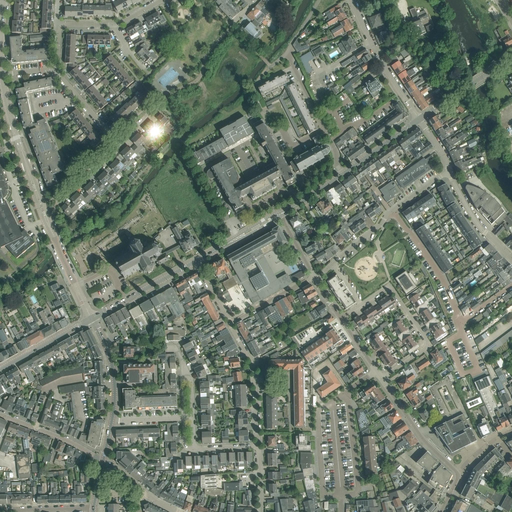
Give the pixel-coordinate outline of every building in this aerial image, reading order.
[(118,1),(118,0),(114,0),(114,3),(113,4),(117,10),(115,11),(117,14),(121,12),(120,11),(123,9),(118,1)] [(127,8),(129,7),(124,0),(119,0),(118,1),(123,9),(126,7),(127,8)] [(266,17),(272,9),(269,6),(266,4),(262,0),(261,0),(250,12),(250,13),(249,14),(249,13),(254,19),(260,25),(262,23),(265,25),(267,23),(263,19),(265,16),(266,17)] [(220,7),(219,8),(223,12),(230,5),(226,2),(226,1),(220,7)] [(230,5),(223,12),(227,16),(234,10),(236,8),(237,7),(234,5),(233,3),(230,5)] [(336,18),(344,13),(341,8),(341,9),(338,5),(329,11),(333,17),(328,20),(329,22),(327,23),(336,18)] [(234,10),(227,16),(231,20),(240,12),(236,8),(234,10)] [(425,11),(422,12),(417,14),(414,8),(410,10),(414,21),(411,22),(410,23),(412,26),(413,27),(415,32),(416,35),(419,34),(419,36),(426,33),(420,21),(428,18),(425,11)] [(394,30),(393,26),(387,11),(373,16),(368,18),(372,29),(384,24),(389,36),(394,30)] [(158,12),(152,15),(156,23),(159,22),(161,24),(167,21),(163,15),(160,17),(158,12)] [(340,22),(343,20),(347,18),(344,13),(336,18),(327,23),(329,26),(339,20),(340,22)] [(147,21),(144,23),(145,25),(148,30),(153,28),(151,26),(156,23),(152,15),(146,19),(147,21)] [(339,31),(351,24),(348,19),(340,24),(341,26),(332,32),(332,33),(339,31)] [(140,22),(134,26),(138,33),(141,30),(143,33),(148,30),(148,31),(148,30),(145,25),(143,26),(140,22)] [(51,29),(51,23),(42,23),(42,29),(40,29),(40,32),(41,32),(46,32),(46,29),(51,29)] [(255,41),(260,36),(257,33),(257,32),(258,30),(250,23),(245,28),(244,27),(245,27),(244,26),(241,29),(255,41)] [(346,33),(349,31),(353,28),(351,24),(339,31),(332,33),(335,38),(345,32),(346,33)] [(503,42),(506,47),(503,48),(504,50),(506,54),(511,49),(511,32),(511,30),(510,29),(507,24),(497,30),(503,42)] [(126,30),(130,37),(131,40),(135,38),(134,35),(138,33),(134,26),(126,30)] [(15,61),(22,51),(21,50),(20,50),(20,48),(22,47),(21,37),(22,37),(22,35),(16,35),(11,36),(11,38),(10,38),(12,60),(13,59),(15,61)] [(344,46),(342,47),(345,51),(346,50),(349,53),(356,49),(350,38),(342,42),(344,46)] [(141,58),(149,52),(146,49),(149,47),(145,43),(143,45),(139,48),(141,50),(137,54),(141,58)] [(316,58),(324,53),(319,46),(311,51),(316,58)] [(16,62),(16,63),(51,60),(50,49),(26,51),(26,53),(24,53),(24,52),(22,51),(15,61),(16,62)] [(345,62),(341,64),(343,67),(351,62),(350,61),(353,60),(354,62),(364,56),(368,54),(368,53),(368,52),(367,51),(366,51),(365,49),(361,52),(352,57),(345,62)] [(409,54),(405,50),(400,53),(403,58),(409,54)] [(157,57),(154,53),(151,55),(149,52),(141,58),(145,63),(149,60),(151,62),(157,57)] [(310,52),(300,58),(304,65),(314,59),(310,52)] [(364,57),(351,66),(352,68),(356,65),(358,64),(359,67),(368,62),(372,59),(371,58),(371,57),(370,56),(369,54),(364,57)] [(108,66),(115,60),(111,55),(104,61),(108,66)] [(396,63),(391,66),(394,71),(404,64),(413,58),(410,55),(404,59),(405,60),(400,64),(398,61),(396,63)] [(74,64),(75,58),(66,58),(65,64),(69,64),(69,68),(77,65),(77,64),(74,64)] [(404,64),(394,71),(397,75),(401,72),(404,70),(403,68),(406,66),(414,61),(413,58),(404,64)] [(112,70),(118,64),(115,60),(108,66),(112,70)] [(363,65),(355,70),(357,72),(362,69),(364,71),(366,70),(371,67),(368,62),(363,65)] [(115,74),(122,68),(118,64),(112,70),(115,74)] [(73,78),(80,72),(77,67),(78,66),(77,65),(69,68),(72,71),(70,73),(73,78)] [(119,79),(126,73),(122,68),(115,74),(119,79)] [(401,80),(414,71),(413,69),(406,73),(405,71),(398,76),(401,80)] [(409,78),(412,76),(416,73),(414,71),(401,80),(404,84),(411,80),(409,78)] [(77,82),(84,76),(80,72),(73,78),(77,82)] [(123,83),(130,77),(126,73),(119,79),(123,83)] [(286,83),(288,82),(289,82),(285,73),(258,87),(262,96),(286,83)] [(350,82),(343,87),(346,90),(350,86),(352,85),(361,78),(360,78),(358,75),(350,82)] [(81,86),(88,80),(84,76),(77,82),(81,86)] [(127,87),(134,81),(130,77),(123,83),(127,87)] [(407,90),(423,79),(421,77),(419,79),(417,77),(411,80),(404,85),(407,90)] [(26,92),(53,87),(51,78),(24,84),(25,88),(17,90),(25,128),(26,128),(28,136),(30,135),(43,169),(42,169),(48,186),(56,183),(53,175),(55,174),(65,171),(45,119),(37,123),(38,124),(35,125),(33,125),(26,92)] [(410,94),(417,89),(416,87),(425,82),(423,79),(407,90),(410,94)] [(85,91),(89,88),(92,85),(88,80),(81,86),(85,91)] [(373,97),(375,98),(378,96),(378,94),(376,91),(381,88),(376,80),(370,83),(369,82),(366,84),(366,85),(363,87),(365,91),(367,90),(371,95),(373,97)] [(310,134),(318,129),(295,83),(290,86),(288,82),(286,83),(288,87),(287,87),(310,134)] [(413,98),(430,87),(428,85),(423,89),(422,86),(417,89),(410,94),(413,98)] [(90,96),(97,91),(93,86),(86,92),(90,96)] [(350,86),(346,90),(350,95),(354,91),(350,86)] [(416,102),(423,98),(422,96),(431,89),(430,87),(413,98),(416,102)] [(93,101),(100,95),(97,91),(90,96),(93,101)] [(136,96),(142,103),(147,99),(140,92),(136,96)] [(419,107),(435,96),(434,94),(425,100),(423,98),(416,102),(419,107)] [(428,104),(437,98),(439,97),(437,94),(435,96),(419,107),(422,111),(429,106),(428,104)] [(97,105),(104,99),(100,95),(93,101),(97,105)] [(299,139),(302,137),(281,95),(266,103),(267,106),(280,99),(299,139)] [(138,107),(142,103),(136,96),(132,100),(138,107)] [(101,110),(105,106),(108,104),(104,99),(97,105),(101,110)] [(134,111),(138,107),(132,100),(128,104),(127,103),(134,111)] [(134,111),(127,103),(123,107),(129,114),(133,110),(134,111)] [(398,112),(400,114),(404,111),(399,104),(394,107),(395,109),(398,112)] [(125,118),(129,114),(123,107),(119,111),(125,118)] [(73,120),(80,114),(77,110),(73,113),(71,110),(66,114),(68,117),(70,115),(73,120)] [(121,122),(125,118),(119,111),(115,115),(121,122)] [(403,119),(400,114),(398,112),(393,115),(399,122),(403,119)] [(77,124),(84,118),(80,114),(73,120),(77,124)] [(158,124),(163,129),(167,125),(166,123),(168,121),(161,114),(157,118),(161,122),(158,124)] [(117,126),(121,122),(115,115),(110,119),(117,126)] [(389,118),(394,125),(399,122),(393,115),(389,118)] [(434,129),(443,123),(437,115),(429,121),(434,129)] [(254,134),(245,117),(220,131),(223,137),(229,147),(254,134)] [(81,129),(88,123),(84,118),(77,124),(81,129)] [(390,128),(394,125),(389,118),(384,121),(385,122),(390,128)] [(49,123),(51,128),(62,124),(60,119),(50,123),(49,123)] [(288,167),(262,120),(253,124),(261,138),(259,139),(261,142),(263,141),(264,144),(262,145),(263,147),(265,146),(268,152),(268,153),(269,153),(274,162),(284,179),(288,187),(296,182),(291,171),(288,167)] [(151,121),(150,122),(150,121),(146,124),(154,132),(156,130),(159,133),(163,129),(158,124),(156,126),(151,121)] [(450,129),(458,123),(457,121),(448,127),(444,130),(442,128),(436,132),(439,136),(450,129)] [(390,129),(390,128),(385,122),(381,125),(386,132),(390,129)] [(85,133),(92,127),(88,123),(81,129),(85,133)] [(434,129),(435,131),(444,125),(443,123),(434,129)] [(150,135),(154,132),(146,124),(143,127),(144,128),(143,129),(147,133),(145,135),(152,142),(154,143),(155,142),(155,140),(152,137),(150,135)] [(376,128),(381,135),(386,132),(381,125),(376,128)] [(88,137),(95,131),(92,127),(85,133),(88,137)] [(418,127),(410,133),(415,140),(416,140),(421,136),(424,140),(426,138),(418,127)] [(352,128),(347,132),(352,139),(357,135),(352,128)] [(372,131),(377,139),(381,135),(376,128),(372,131)] [(453,134),(451,131),(450,129),(439,136),(442,141),(453,134)] [(92,142),(99,136),(95,131),(88,137),(92,142)] [(367,134),(373,142),(377,139),(372,131),(367,134)] [(152,142),(145,135),(143,137),(139,133),(135,137),(142,144),(144,142),(148,146),(152,142)] [(410,133),(405,137),(412,146),(415,145),(418,143),(416,140),(415,140),(410,133)] [(367,143),(368,145),(373,142),(367,134),(363,138),(364,139),(362,140),(365,144),(367,143)] [(449,151),(453,149),(455,147),(454,145),(460,141),(460,140),(465,137),(464,134),(457,139),(446,147),(449,151)] [(457,139),(455,137),(453,135),(443,142),(446,147),(457,139)] [(99,136),(92,142),(96,146),(103,140),(99,136)] [(324,145),(320,138),(318,136),(313,139),(317,147),(314,149),(313,149),(309,151),(309,152),(298,158),(297,156),(295,158),(296,159),(293,161),(294,161),(290,163),(291,166),(288,167),(291,171),(294,170),(296,173),(299,171),(300,172),(315,163),(316,164),(317,164),(316,164),(320,161),(324,158),(323,157),(328,154),(330,152),(330,149),(329,147),(326,146),(324,146),(323,145),(324,145)] [(140,146),(142,144),(135,137),(131,140),(136,146),(134,148),(138,152),(142,148),(140,146)] [(225,149),(229,147),(223,137),(219,139),(225,149)] [(405,137),(398,142),(401,146),(403,149),(407,145),(411,150),(410,151),(413,156),(417,153),(412,146),(405,137)] [(225,149),(219,139),(216,142),(221,151),(225,149)] [(474,139),(467,142),(467,143),(470,148),(477,145),(474,139)] [(367,150),(362,143),(361,144),(359,141),(358,142),(356,144),(363,153),(367,150)] [(212,144),(217,154),(221,151),(216,142),(212,144)] [(415,145),(412,146),(417,153),(419,156),(420,157),(429,150),(432,148),(433,147),(429,142),(423,147),(419,142),(418,143),(415,145)] [(363,153),(356,144),(354,145),(352,143),(350,145),(359,156),(363,153)] [(401,150),(399,147),(396,143),(391,147),(400,158),(403,156),(401,154),(399,151),(401,150)] [(212,144),(208,146),(213,156),(217,154),(212,144)] [(355,159),(359,156),(350,145),(349,146),(350,148),(348,149),(355,159)] [(138,152),(134,148),(132,150),(128,146),(124,150),(131,157),(135,153),(136,155),(138,152)] [(204,148),(209,158),(213,156),(208,146),(204,148)] [(397,161),(400,158),(391,147),(387,150),(395,162),(397,161)] [(200,150),(205,160),(209,158),(204,148),(200,150)] [(462,156),(471,152),(474,151),(473,148),(464,152),(452,157),(454,163),(463,158),(462,156),(462,155),(462,156)] [(351,162),(355,159),(348,149),(344,152),(346,154),(346,155),(351,162)] [(452,157),(464,152),(462,149),(457,151),(456,149),(449,152),(452,157)] [(129,159),(131,157),(124,150),(120,154),(125,159),(123,161),(127,165),(130,168),(131,168),(128,165),(132,162),(129,159)] [(196,152),(195,150),(190,152),(192,155),(197,165),(202,162),(196,152)] [(200,150),(196,152),(202,162),(205,160),(200,150)] [(394,162),(395,162),(387,150),(382,154),(386,160),(389,164),(394,161),(394,162)] [(384,162),(386,160),(382,154),(377,157),(380,161),(384,167),(385,169),(387,172),(389,170),(387,168),(388,167),(384,162)] [(383,167),(379,162),(376,158),(371,161),(378,171),(381,169),(383,167)] [(127,165),(123,161),(121,163),(117,159),(113,163),(120,170),(124,166),(125,168),(128,171),(130,168),(127,165)] [(236,170),(235,171),(229,159),(226,161),(214,168),(209,170),(207,172),(207,175),(208,178),(211,179),(214,179),(216,177),(229,200),(231,204),(237,214),(245,210),(241,202),(235,191),(235,190),(244,185),(236,170)] [(396,178),(400,184),(403,188),(409,184),(411,182),(412,184),(414,183),(413,181),(417,178),(431,169),(424,159),(396,178)] [(459,161),(454,163),(456,169),(471,162),(470,160),(465,162),(464,159),(459,161)] [(375,172),(378,171),(371,161),(367,164),(372,170),(371,171),(373,172),(371,173),(375,178),(376,178),(375,177),(377,175),(375,172)] [(282,180),(284,179),(274,162),(265,167),(268,172),(244,185),(235,190),(235,191),(241,202),(243,202),(243,200),(242,198),(249,194),(253,201),(263,195),(267,193),(266,193),(276,188),(273,181),(279,178),(280,179),(282,180)] [(471,162),(456,169),(459,174),(463,172),(465,171),(466,172),(469,171),(470,170),(469,169),(474,166),(473,164),(472,165),(471,162)] [(118,172),(120,170),(113,163),(109,167),(113,171),(111,173),(115,177),(119,181),(115,177),(119,173),(118,172)] [(374,179),(375,178),(371,173),(373,172),(371,171),(372,170),(367,164),(363,167),(371,179),(374,178),(374,179)] [(375,184),(371,179),(363,167),(358,171),(363,177),(365,175),(372,186),(375,184)] [(115,177),(111,173),(109,175),(105,171),(101,175),(108,182),(111,185),(112,184),(113,184),(116,182),(118,182),(119,181),(115,177)] [(368,184),(363,177),(358,171),(353,174),(358,180),(360,179),(362,182),(364,185),(365,184),(366,185),(368,184)] [(111,185),(108,182),(101,175),(97,179),(101,182),(99,185),(103,189),(105,192),(108,189),(106,188),(110,184),(111,185)] [(349,177),(347,179),(353,187),(356,190),(358,189),(354,184),(357,182),(357,181),(355,179),(352,175),(349,177)] [(347,179),(341,182),(344,186),(346,189),(349,187),(354,194),(356,192),(357,192),(356,190),(353,187),(347,179)] [(103,189),(99,185),(97,187),(92,181),(88,185),(94,192),(96,190),(99,193),(102,195),(105,192),(103,189)] [(383,197),(387,203),(395,197),(394,196),(399,193),(394,186),(395,185),(392,181),(380,190),(384,196),(383,197)] [(340,184),(333,188),(338,195),(339,195),(342,199),(343,198),(342,197),(346,195),(343,191),(345,190),(343,188),(340,184)] [(438,189),(440,193),(449,188),(448,188),(446,184),(437,188),(438,189)] [(92,194),(94,192),(88,185),(84,189),(87,193),(85,195),(89,200),(91,201),(94,198),(92,197),(94,196),(92,194)] [(471,186),(469,185),(468,185),(467,185),(467,186),(466,186),(466,187),(465,187),(465,188),(465,189),(466,189),(466,190),(467,190),(468,190),(471,194),(469,196),(469,195),(472,201),(475,207),(493,198),(492,197),(491,198),(490,197),(490,196),(489,195),(484,192),(481,191),(477,188),(471,186)] [(333,188),(329,192),(339,205),(340,204),(341,203),(340,202),(337,197),(339,195),(338,195),(333,188)] [(442,197),(451,193),(449,188),(440,193),(442,197)] [(372,191),(371,192),(374,197),(374,198),(377,202),(379,201),(372,191)] [(89,200),(85,195),(83,197),(78,192),(77,193),(76,192),(73,195),(81,203),(83,205),(88,201),(89,203),(91,201),(89,200)] [(329,192),(324,195),(327,199),(329,202),(330,201),(336,209),(339,206),(339,205),(329,192)] [(444,201),(453,197),(451,193),(442,197),(444,201)] [(430,194),(426,197),(432,205),(435,202),(436,202),(430,194)] [(79,205),(81,203),(73,195),(70,198),(71,199),(70,200),(74,203),(72,205),(76,210),(80,206),(79,205)] [(432,205),(426,197),(422,199),(428,207),(432,205)] [(446,206),(455,201),(453,197),(444,201),(446,205),(446,206)] [(500,206),(500,205),(495,200),(493,198),(475,207),(477,210),(477,209),(480,206),(482,208),(479,210),(487,218),(490,216),(491,217),(489,220),(492,223),(491,225),(495,222),(498,225),(504,220),(509,224),(507,226),(508,227),(511,226),(511,220),(504,212),(505,212),(503,209),(501,207),(501,208),(499,206),(500,206)] [(428,207),(422,199),(418,202),(425,211),(424,210),(428,207)] [(329,203),(327,200),(323,203),(323,202),(322,203),(321,202),(317,205),(318,206),(315,208),(318,213),(321,211),(323,214),(327,211),(328,213),(331,211),(330,210),(331,209),(333,211),(331,212),(334,216),(332,218),(334,221),(339,217),(338,216),(339,216),(329,203)] [(35,243),(32,239),(25,231),(21,234),(6,202),(5,202),(0,204),(0,244),(2,248),(6,246),(17,259),(35,243)] [(382,210),(379,206),(376,202),(373,204),(373,203),(369,205),(376,214),(382,210)] [(425,211),(418,202),(414,205),(421,214),(425,211)] [(447,209),(450,213),(458,207),(455,203),(447,209)] [(76,210),(72,205),(70,208),(66,204),(62,208),(65,211),(64,212),(70,218),(73,215),(72,214),(76,210)] [(370,218),(376,214),(369,205),(366,208),(367,209),(364,210),(363,208),(360,210),(362,214),(366,212),(370,218)] [(421,214),(414,205),(411,207),(410,207),(417,217),(421,214)] [(417,217),(410,207),(406,210),(413,219),(416,217),(417,217)] [(450,213),(453,217),(452,218),(461,212),(458,207),(450,213)] [(402,213),(408,221),(412,218),(412,219),(413,219),(406,210),(403,213),(402,213)] [(454,223),(463,217),(460,213),(461,212),(452,218),(455,222),(454,223)] [(347,223),(341,214),(339,216),(338,216),(339,217),(345,225),(347,223)] [(305,227),(304,225),(307,224),(306,221),(303,223),(301,220),(300,221),(297,216),(289,220),(294,229),(295,228),(296,231),(300,229),(301,229),(305,227)] [(358,219),(355,221),(361,230),(367,226),(364,222),(361,217),(358,219)] [(457,228),(466,222),(463,217),(454,223),(457,228)] [(351,223),(348,225),(352,230),(355,234),(361,230),(355,221),(351,224),(351,223)] [(460,232),(469,226),(466,222),(457,228),(458,227),(461,231),(460,232)] [(493,233),(497,237),(505,229),(507,232),(509,230),(507,227),(508,227),(504,222),(502,224),(493,233)] [(416,231),(419,235),(428,229),(426,230),(424,226),(424,225),(416,231)] [(460,232),(463,237),(473,230),(472,230),(469,226),(460,232)] [(197,245),(199,244),(197,239),(194,240),(190,234),(183,238),(177,227),(172,229),(179,242),(180,245),(162,254),(161,253),(162,249),(159,244),(155,242),(150,243),(148,244),(146,243),(144,243),(142,241),(140,241),(136,240),(132,243),(130,246),(128,249),(129,251),(127,253),(115,260),(117,264),(116,264),(116,265),(117,266),(118,266),(121,273),(121,274),(121,275),(122,275),(123,275),(125,278),(138,271),(140,271),(141,273),(145,273),(149,273),(152,271),(153,268),(156,265),(157,264),(158,266),(169,260),(167,255),(181,247),(182,247),(185,253),(191,250),(190,249),(197,245)] [(273,231),(256,241),(261,250),(263,255),(270,251),(276,248),(281,245),(281,246),(287,242),(278,227),(273,230),(272,230),(273,231)] [(350,239),(347,235),(342,229),(332,237),(339,245),(344,240),(346,243),(350,239)] [(422,239),(431,233),(428,229),(419,235),(422,239)] [(466,241),(476,235),(473,230),(463,237),(466,241)] [(431,233),(422,239),(424,244),(434,237),(433,237),(431,233)] [(470,245),(479,239),(476,235),(466,241),(468,240),(471,244),(470,245)] [(427,248),(437,241),(434,237),(424,244),(427,248)] [(470,245),(473,250),(482,244),(482,243),(482,244),(479,239),(470,245)] [(313,252),(318,250),(319,253),(323,250),(318,240),(304,248),(306,251),(308,255),(309,255),(310,256),(314,254),(313,252)] [(247,246),(246,243),(243,245),(244,247),(227,257),(232,266),(237,274),(234,276),(238,284),(239,286),(242,284),(246,292),(250,298),(253,304),(292,283),(287,274),(277,280),(263,255),(261,250),(256,241),(247,246)] [(427,248),(430,252),(439,246),(437,242),(437,241),(427,248)] [(486,256),(494,250),(490,245),(482,251),(485,255),(486,256)] [(332,246),(315,257),(318,262),(324,258),(326,262),(329,260),(333,256),(331,252),(332,251),(334,255),(336,253),(332,246)] [(430,252),(433,256),(441,251),(438,247),(439,246),(430,252)] [(482,251),(483,249),(481,247),(477,250),(470,256),(472,259),(482,251)] [(496,251),(495,251),(494,250),(486,256),(485,255),(483,257),(485,261),(490,257),(491,258),(497,253),(497,252),(496,251)] [(433,256),(436,261),(446,254),(445,254),(444,255),(441,251),(433,256)] [(491,267),(502,259),(497,253),(491,258),(491,259),(485,263),(489,269),(491,267)] [(436,261),(439,265),(448,258),(446,254),(436,261)] [(439,265),(442,269),(451,262),(448,258),(439,265)] [(504,264),(507,262),(503,258),(502,259),(491,267),(489,269),(487,271),(489,274),(499,267),(500,267),(501,265),(503,263),(504,264)] [(227,290),(237,285),(223,260),(217,264),(216,263),(211,265),(218,278),(225,275),(227,274),(229,279),(222,283),(226,291),(227,290)] [(452,268),(450,264),(451,263),(451,262),(442,269),(445,273),(444,273),(445,273),(453,268),(452,268)] [(505,270),(510,265),(507,262),(504,264),(503,263),(501,265),(500,267),(499,267),(489,274),(490,274),(493,272),(495,276),(498,275),(499,274),(505,270)] [(426,278),(428,276),(422,264),(419,266),(426,278)] [(511,269),(511,267),(510,265),(505,270),(499,274),(498,275),(500,278),(501,279),(509,274),(511,272),(510,272),(511,269)] [(510,278),(511,276),(511,269),(510,272),(511,272),(509,274),(501,279),(500,278),(498,279),(499,280),(498,281),(501,284),(505,281),(506,281),(510,278)] [(407,295),(411,292),(417,288),(415,285),(417,284),(416,281),(415,277),(412,275),(410,273),(408,274),(406,271),(395,278),(398,282),(399,281),(401,284),(398,285),(401,290),(404,288),(405,291),(404,292),(407,295)] [(480,271),(472,277),(474,280),(482,274),(480,271)] [(201,294),(206,291),(204,288),(202,290),(199,286),(202,284),(196,274),(192,276),(201,294)] [(341,281),(340,279),(337,275),(327,282),(331,288),(341,281)] [(196,297),(201,294),(192,276),(187,279),(191,286),(193,285),(195,287),(199,293),(196,295),(196,297)] [(190,287),(188,284),(186,280),(181,282),(191,300),(193,299),(190,294),(187,288),(190,287)] [(356,303),(353,298),(351,296),(352,295),(347,290),(348,289),(347,287),(346,287),(343,281),(341,281),(331,288),(330,288),(334,293),(335,293),(338,298),(337,299),(340,303),(341,302),(346,309),(356,303)] [(61,289),(60,288),(58,282),(50,286),(52,292),(57,290),(57,291),(61,299),(54,302),(56,307),(63,304),(71,301),(65,287),(61,289)] [(182,305),(191,300),(181,282),(176,285),(178,289),(181,296),(183,295),(186,299),(182,301),(181,300),(179,301),(182,305)] [(299,298),(314,289),(310,284),(303,288),(304,291),(297,295),(299,298)] [(179,301),(174,292),(172,287),(155,296),(163,310),(163,311),(166,309),(164,306),(167,304),(173,315),(167,319),(169,322),(183,315),(186,313),(182,305),(179,301)] [(309,299),(317,295),(314,289),(299,298),(301,301),(303,300),(305,303),(310,300),(309,299)] [(413,304),(421,298),(418,294),(421,292),(419,289),(406,297),(408,300),(409,299),(413,304)] [(203,302),(210,298),(207,293),(195,300),(196,303),(201,300),(203,302)] [(475,297),(473,294),(464,300),(466,304),(475,297)] [(161,311),(163,310),(155,296),(150,299),(157,310),(159,309),(161,311)] [(397,305),(393,298),(390,300),(387,296),(382,299),(388,308),(393,305),(394,307),(397,305)] [(198,311),(212,302),(212,301),(211,301),(210,298),(203,302),(204,304),(202,305),(202,306),(198,308),(188,314),(189,316),(192,314),(192,313),(198,310),(198,311)] [(292,309),(289,302),(286,298),(275,304),(282,317),(289,313),(289,314),(295,311),(293,308),(292,309)] [(417,312),(429,304),(427,300),(424,302),(421,298),(413,304),(416,309),(415,309),(417,312)] [(384,311),(388,308),(382,299),(378,302),(381,306),(378,308),(382,314),(385,313),(384,311)] [(154,308),(152,304),(149,300),(145,302),(151,314),(154,319),(156,318),(151,310),(154,308)] [(151,321),(154,319),(151,314),(145,302),(140,305),(144,314),(147,312),(151,321)] [(208,311),(215,307),(212,302),(198,311),(199,312),(204,310),(205,312),(208,311)] [(477,302),(470,306),(473,310),(480,305),(477,302)] [(316,309),(314,310),(318,317),(319,316),(321,315),(322,317),(327,315),(325,312),(328,311),(324,304),(319,307),(316,309)] [(423,319),(431,313),(428,309),(429,308),(427,305),(429,304),(417,312),(419,315),(420,314),(423,319)] [(143,314),(141,310),(139,306),(134,308),(140,320),(141,322),(143,320),(140,316),(143,314)] [(283,322),(278,313),(276,308),(273,310),(271,306),(265,310),(268,316),(274,327),(283,322)] [(382,314),(378,308),(376,310),(373,306),(368,309),(374,317),(378,314),(380,316),(382,314)] [(58,309),(52,312),(54,316),(57,314),(60,320),(58,321),(62,329),(68,326),(69,323),(65,317),(68,316),(63,307),(58,309)] [(126,307),(120,310),(128,324),(132,330),(134,329),(131,323),(128,318),(131,317),(128,312),(126,307)] [(205,319),(218,312),(215,307),(208,311),(209,313),(206,315),(207,315),(204,317),(205,319)] [(47,308),(44,310),(53,326),(54,326),(57,332),(62,329),(58,321),(55,323),(47,308)] [(139,323),(141,322),(140,320),(134,308),(129,311),(133,319),(136,318),(137,320),(139,323)] [(32,309),(30,310),(36,323),(39,321),(35,314),(37,313),(37,311),(36,310),(34,309),(33,310),(32,309)] [(369,320),(374,317),(368,309),(364,312),(366,316),(364,318),(368,324),(371,322),(369,320)] [(44,310),(38,313),(46,328),(50,335),(56,332),(53,326),(44,310)] [(120,310),(115,313),(121,322),(123,321),(126,326),(128,324),(120,310)] [(267,317),(266,314),(264,310),(258,313),(265,325),(268,323),(265,318),(267,317)] [(213,321),(220,317),(220,316),(218,313),(218,312),(205,319),(206,321),(209,319),(209,320),(211,318),(213,321)] [(115,313),(110,316),(115,326),(117,325),(121,332),(124,338),(128,336),(125,330),(120,323),(121,322),(115,313)] [(427,327),(438,319),(437,320),(435,317),(434,318),(431,313),(423,319),(426,323),(425,324),(427,327)] [(328,324),(334,320),(331,315),(325,319),(324,319),(319,321),(321,324),(324,323),(326,322),(328,324)] [(110,316),(105,319),(106,321),(108,325),(108,326),(111,325),(113,328),(116,327),(115,326),(110,316)] [(361,320),(358,316),(354,319),(354,320),(351,322),(355,328),(358,326),(359,327),(364,324),(365,326),(368,324),(364,318),(361,320)] [(210,328),(223,321),(220,317),(213,321),(214,323),(212,324),(212,325),(203,329),(204,331),(210,328)] [(395,331),(403,325),(400,321),(401,320),(399,317),(387,325),(389,328),(392,326),(395,331)] [(433,334),(441,328),(438,324),(440,322),(438,319),(427,327),(429,330),(430,329),(433,334)] [(243,321),(237,325),(238,327),(238,328),(238,329),(239,330),(251,323),(252,322),(251,320),(245,324),(243,321)] [(28,321),(25,323),(28,329),(36,343),(45,338),(41,331),(36,322),(30,325),(28,321)] [(202,341),(226,328),(223,322),(216,326),(218,329),(212,332),(205,336),(202,332),(197,335),(196,332),(192,334),(193,337),(197,335),(200,340),(199,341),(200,342),(202,341)] [(3,344),(4,346),(9,344),(7,340),(8,340),(2,330),(6,328),(3,323),(0,324),(0,338),(3,343),(3,344)] [(251,323),(239,330),(240,331),(242,334),(248,330),(247,328),(252,326),(251,323)] [(399,339),(410,332),(408,329),(407,330),(403,325),(395,331),(398,335),(397,336),(399,339)] [(492,337),(495,341),(509,331),(504,325),(488,337),(490,339),(492,337)] [(185,330),(182,330),(182,328),(178,328),(176,326),(173,326),(173,330),(174,341),(179,341),(179,336),(185,336),(185,330)] [(329,332),(300,351),(309,365),(319,358),(317,355),(332,345),(332,346),(334,349),(337,348),(335,345),(337,343),(339,346),(343,343),(343,342),(338,335),(339,335),(338,333),(337,334),(332,326),(327,329),(329,332)] [(15,327),(12,329),(19,342),(17,343),(21,351),(27,348),(19,334),(17,332),(15,327)] [(248,330),(242,334),(243,337),(243,338),(244,339),(260,330),(258,327),(254,329),(254,330),(250,332),(248,330)] [(244,339),(244,340),(245,340),(247,343),(251,341),(254,339),(252,337),(261,332),(267,329),(266,327),(260,330),(244,339)] [(46,328),(41,331),(45,338),(50,335),(46,328)] [(437,342),(441,339),(447,335),(445,332),(444,333),(441,328),(433,334),(436,338),(435,339),(437,342)] [(21,330),(17,332),(19,334),(27,348),(36,343),(28,329),(25,330),(27,333),(23,335),(21,330)] [(217,340),(229,333),(227,329),(219,333),(221,335),(212,340),(213,342),(217,340)] [(77,334),(72,337),(74,341),(80,338),(83,344),(88,341),(84,333),(83,330),(77,334)] [(90,330),(84,333),(88,341),(91,347),(97,344),(90,330)] [(168,341),(174,341),(173,330),(165,330),(165,337),(168,337),(168,341)] [(483,359),(484,358),(511,337),(511,330),(480,354),(483,359)] [(405,346),(414,340),(410,336),(411,335),(410,332),(399,339),(401,342),(402,341),(405,346)] [(225,343),(232,339),(229,333),(217,340),(213,342),(215,344),(223,340),(225,343)] [(373,347),(381,341),(378,337),(380,336),(378,333),(375,335),(372,337),(374,340),(370,343),(373,347)] [(478,344),(480,341),(481,342),(487,336),(484,333),(475,341),(478,344)] [(71,337),(65,341),(70,351),(76,347),(75,344),(71,337)] [(7,350),(4,346),(3,344),(3,343),(0,338),(0,345),(3,351),(2,352),(6,360),(11,357),(7,350)] [(188,344),(183,346),(183,347),(184,348),(185,351),(191,348),(192,350),(197,347),(196,346),(193,338),(191,339),(188,340),(186,341),(188,344)] [(219,352),(235,343),(232,339),(225,343),(226,345),(217,350),(219,352)] [(252,342),(247,344),(250,349),(263,341),(261,339),(255,342),(254,340),(252,342)] [(409,354),(420,347),(418,344),(417,345),(414,340),(405,346),(408,350),(407,351),(409,354)] [(65,341),(58,344),(62,351),(65,349),(67,352),(68,355),(71,353),(72,353),(70,351),(65,341)] [(263,341),(250,349),(252,353),(259,349),(258,347),(264,343),(263,341)] [(382,351),(388,347),(386,344),(384,346),(381,341),(373,347),(376,352),(380,349),(382,351)] [(349,354),(347,352),(353,347),(350,342),(339,350),(341,352),(343,355),(339,357),(341,359),(343,358),(345,360),(350,357),(352,359),(358,354),(355,349),(349,354)] [(233,356),(240,353),(237,348),(235,343),(219,352),(220,354),(229,350),(230,352),(233,356)] [(259,349),(252,353),(255,357),(259,355),(260,355),(266,351),(264,349),(267,347),(268,348),(271,346),(270,343),(259,349)] [(58,344),(51,348),(55,355),(57,358),(60,357),(58,353),(61,351),(62,351),(58,344)] [(91,347),(87,349),(90,355),(100,350),(97,344),(91,347)] [(18,353),(14,346),(7,350),(11,357),(18,353)] [(124,358),(129,357),(134,357),(133,352),(140,352),(140,347),(124,348),(124,358)] [(192,351),(186,354),(189,359),(198,354),(200,353),(197,347),(192,350),(192,351)] [(383,361),(391,356),(388,351),(390,350),(388,347),(382,351),(384,354),(380,357),(383,361)] [(51,348),(45,352),(48,359),(52,357),(55,361),(56,361),(57,363),(58,363),(59,364),(60,364),(57,358),(55,355),(51,348)] [(100,350),(90,355),(92,360),(95,359),(98,358),(103,356),(103,355),(100,350)] [(443,359),(444,362),(446,360),(442,350),(438,352),(437,350),(435,351),(435,350),(432,352),(432,353),(431,354),(435,359),(433,360),(436,364),(443,359)] [(45,352),(38,356),(42,362),(48,359),(45,352)] [(165,364),(175,363),(175,358),(171,358),(171,354),(166,354),(166,358),(164,358),(165,364)] [(198,354),(189,359),(191,364),(197,361),(198,363),(204,361),(202,357),(200,359),(198,354)] [(38,356),(32,359),(39,372),(41,375),(43,378),(45,378),(38,366),(43,364),(43,363),(42,362),(38,356)] [(398,362),(396,359),(394,360),(391,356),(383,361),(386,366),(390,363),(392,366),(398,362)] [(231,367),(235,367),(240,366),(239,358),(229,360),(228,358),(224,358),(224,362),(230,361),(231,367)] [(32,359),(25,363),(29,369),(32,368),(34,370),(35,370),(36,373),(39,372),(32,359)] [(303,368),(303,359),(274,360),(269,361),(269,369),(282,368),(282,369),(282,370),(293,370),(294,392),(294,396),(294,427),(304,427),(304,398),(309,398),(309,390),(304,390),(303,369),(310,369),(310,368),(303,368)] [(349,374),(360,365),(362,365),(358,359),(350,364),(352,367),(347,371),(349,374)] [(417,372),(429,364),(426,360),(414,368),(417,372)] [(94,373),(104,372),(104,367),(103,361),(95,362),(95,367),(95,370),(91,370),(91,374),(94,373)] [(200,366),(194,369),(196,374),(205,369),(203,365),(206,364),(204,361),(198,363),(200,366)] [(337,371),(341,368),(337,362),(333,365),(337,371)] [(25,363),(19,366),(22,373),(25,372),(29,379),(28,380),(29,383),(35,379),(29,369),(25,363)] [(165,372),(172,372),(172,369),(176,369),(175,363),(165,364),(165,372)] [(127,384),(132,384),(142,383),(142,379),(142,375),(150,375),(150,373),(154,373),(154,383),(157,383),(157,365),(154,365),(124,366),(125,373),(127,373),(127,384)] [(345,372),(347,375),(350,379),(353,377),(353,378),(364,370),(360,365),(349,374),(347,371),(345,372)] [(410,381),(415,378),(417,376),(410,365),(403,370),(407,376),(404,379),(404,380),(398,384),(403,390),(408,387),(408,388),(411,386),(411,385),(412,384),(410,381)] [(17,367),(11,370),(19,384),(21,383),(17,376),(21,374),(19,372),(17,367)] [(501,384),(502,383),(507,380),(500,367),(494,370),(499,379),(501,384)] [(205,369),(196,374),(199,379),(203,377),(207,374),(210,373),(208,368),(205,369)] [(11,370),(5,374),(8,378),(9,380),(10,380),(12,385),(15,383),(16,386),(19,384),(11,370)] [(327,383),(320,388),(319,386),(317,388),(318,389),(316,390),(322,398),(341,385),(331,370),(322,375),(327,383)] [(165,381),(176,380),(176,375),(172,375),(172,372),(165,372),(165,381)] [(233,377),(225,378),(226,383),(234,382),(237,382),(242,381),(241,372),(236,373),(233,373),(233,377)] [(4,374),(0,376),(0,378),(5,389),(8,387),(5,382),(8,381),(7,379),(4,374)] [(448,387),(452,386),(456,397),(453,398),(454,401),(460,399),(455,385),(456,384),(453,374),(441,378),(443,383),(446,382),(448,387)] [(474,383),(478,391),(479,391),(485,405),(492,420),(495,427),(497,431),(503,428),(495,412),(494,408),(494,409),(492,406),(496,404),(488,387),(492,385),(490,381),(488,376),(475,382),(475,383),(474,383)] [(499,379),(494,381),(497,387),(500,392),(498,393),(511,424),(511,423),(511,412),(511,413),(510,407),(509,408),(507,403),(511,401),(505,389),(504,389),(502,383),(501,384),(499,379)] [(163,389),(172,389),(172,386),(176,386),(176,380),(165,381),(165,384),(162,385),(163,389)] [(470,381),(466,383),(470,393),(475,391),(475,392),(477,391),(475,387),(473,388),(470,381)] [(466,383),(461,385),(464,392),(462,393),(464,397),(465,396),(465,395),(470,393),(466,383)] [(365,397),(376,389),(373,384),(362,391),(363,391),(360,393),(364,401),(366,399),(365,397)] [(247,407),(246,385),(235,385),(236,407),(247,407)] [(97,400),(105,399),(104,386),(93,387),(94,399),(97,399),(97,400)] [(212,387),(200,388),(200,393),(207,393),(207,396),(213,396),(213,391),(212,387)] [(374,399),(381,393),(377,388),(376,389),(365,397),(366,399),(372,396),(374,399)] [(419,394),(417,391),(418,391),(416,388),(406,395),(410,401),(415,398),(415,397),(419,394)] [(177,397),(172,397),(139,398),(139,397),(137,397),(137,394),(135,394),(135,391),(132,391),(132,389),(123,389),(124,411),(133,410),(133,408),(136,408),(136,407),(139,407),(139,408),(142,408),(142,410),(149,410),(149,408),(155,407),(155,410),(162,409),(161,407),(167,407),(167,409),(174,409),(174,407),(177,406),(177,397)] [(372,408),(381,402),(385,399),(381,393),(374,399),(375,401),(370,405),(372,408)] [(7,410),(13,397),(10,396),(8,401),(6,400),(5,401),(2,408),(7,410)] [(207,399),(200,399),(201,404),(213,404),(213,396),(207,396),(207,399)] [(277,396),(266,396),(267,429),(278,429),(277,396)] [(14,408),(15,405),(13,403),(15,398),(13,397),(7,410),(12,412),(14,408)] [(414,407),(419,404),(421,402),(420,400),(417,401),(415,398),(410,401),(414,407)] [(97,410),(105,410),(105,399),(97,400),(97,410)] [(13,413),(18,415),(23,402),(18,400),(15,408),(13,413)] [(23,402),(18,415),(24,417),(25,412),(27,409),(24,408),(26,401),(24,400),(23,402)] [(41,418),(40,423),(48,426),(51,417),(46,416),(48,410),(50,410),(53,402),(48,400),(45,408),(41,418)] [(30,410),(32,405),(33,402),(31,401),(24,417),(30,419),(33,411),(30,410)] [(51,417),(48,426),(55,429),(59,431),(62,424),(61,423),(63,420),(57,418),(63,404),(57,401),(51,417)] [(381,407),(376,410),(378,413),(379,412),(381,416),(385,413),(386,413),(389,411),(388,411),(389,410),(394,407),(393,407),(389,401),(383,405),(383,404),(380,406),(381,407)] [(213,404),(201,404),(201,410),(207,410),(207,413),(213,412),(213,404)] [(482,407),(480,407),(484,417),(488,415),(484,405),(482,407)] [(496,407),(494,408),(495,412),(503,428),(509,425),(503,414),(501,409),(498,411),(496,407)] [(366,428),(367,428),(368,427),(367,425),(369,423),(366,418),(367,417),(362,408),(357,411),(358,412),(356,413),(360,432),(361,431),(361,432),(362,432),(366,428)] [(432,416),(430,413),(429,413),(428,411),(427,412),(425,410),(423,408),(418,411),(419,414),(424,421),(425,421),(426,423),(429,421),(428,419),(432,416)] [(248,414),(244,414),(244,412),(244,411),(240,411),(240,410),(231,410),(231,411),(231,415),(238,417),(238,420),(248,419),(248,414)] [(391,415),(390,414),(385,418),(384,417),(380,420),(385,426),(388,424),(390,426),(394,423),(394,424),(397,422),(396,422),(401,418),(396,411),(391,415)] [(208,415),(201,416),(201,421),(211,421),(213,421),(214,421),(215,415),(214,415),(213,412),(207,413),(208,415)] [(32,418),(31,420),(37,422),(38,417),(39,415),(38,415),(36,414),(33,413),(33,415),(32,418)] [(470,444),(477,441),(463,414),(450,420),(455,429),(458,435),(444,442),(448,448),(446,449),(451,455),(459,449),(460,451),(461,450),(463,449),(462,446),(463,446),(466,443),(467,442),(469,442),(470,444)] [(490,429),(489,427),(488,428),(484,418),(481,420),(482,422),(481,422),(482,423),(480,424),(480,425),(477,427),(482,438),(484,439),(486,438),(486,436),(491,434),(489,429),(490,429)] [(62,424),(59,431),(64,433),(66,433),(72,421),(69,419),(68,422),(63,420),(61,423),(62,424)] [(236,428),(242,428),(242,425),(248,425),(248,419),(238,420),(238,424),(235,424),(236,428)] [(105,422),(103,422),(103,420),(97,420),(97,422),(92,421),(89,436),(81,435),(79,440),(95,449),(97,446),(100,447),(105,422)] [(438,438),(440,437),(455,429),(450,420),(431,430),(434,429),(438,438)] [(72,436),(78,423),(75,421),(72,428),(70,427),(67,434),(72,436)] [(211,421),(201,421),(202,427),(208,426),(208,429),(214,429),(214,425),(213,425),(213,421),(211,421)] [(397,437),(404,432),(408,429),(404,422),(392,430),(397,437)] [(17,431),(19,426),(11,423),(8,431),(14,434),(16,430),(17,431)] [(72,436),(76,438),(79,431),(77,430),(79,426),(80,423),(78,423),(72,436)] [(167,432),(178,431),(178,426),(174,426),(174,423),(167,423),(167,432)] [(19,426),(17,431),(16,430),(14,434),(24,437),(24,439),(24,448),(29,448),(28,439),(30,430),(19,426)] [(239,436),(248,436),(248,431),(242,431),(242,428),(236,428),(236,432),(239,432),(239,436)] [(208,432),(202,432),(202,438),(212,438),(211,433),(214,433),(214,429),(208,429),(208,432)] [(440,437),(444,442),(458,435),(455,429),(440,437)] [(41,441),(44,435),(32,431),(29,437),(33,438),(32,439),(34,440),(32,444),(39,446),(41,441)] [(172,440),(174,440),(174,437),(178,437),(178,431),(167,432),(168,435),(165,435),(165,440),(168,440),(172,440)] [(393,452),(414,437),(411,431),(404,436),(402,438),(403,440),(400,443),(397,444),(396,448),(396,449),(393,451),(393,452)] [(48,447),(51,439),(52,438),(44,435),(41,441),(47,443),(46,446),(48,447)] [(298,447),(299,450),(311,450),(311,443),(310,443),(310,445),(307,445),(306,436),(304,436),(304,435),(299,435),(299,436),(296,436),(296,447),(298,447)] [(6,436),(0,451),(6,453),(9,447),(11,447),(14,439),(6,436)] [(279,451),(285,451),(285,448),(283,448),(283,444),(278,444),(278,440),(276,440),(276,437),(271,437),(271,436),(268,436),(268,437),(267,437),(268,447),(276,446),(277,448),(279,448),(279,451)] [(374,436),(363,437),(364,443),(362,443),(363,448),(364,448),(365,459),(364,460),(364,464),(366,464),(366,470),(365,470),(365,475),(367,475),(377,474),(374,436)] [(385,443),(385,448),(392,442),(389,437),(383,441),(385,443)] [(409,448),(418,442),(414,437),(393,452),(394,454),(398,451),(398,452),(407,446),(409,448)] [(172,443),(172,440),(168,440),(165,440),(166,449),(177,448),(176,443),(172,443)] [(62,453),(65,445),(59,442),(56,451),(58,452),(56,459),(60,461),(59,464),(63,465),(64,462),(60,460),(63,453),(62,453)] [(73,458),(76,450),(68,446),(66,450),(64,454),(70,457),(70,458),(69,459),(68,458),(67,462),(70,463),(71,462),(73,458)] [(30,457),(30,452),(29,448),(24,449),(25,454),(16,455),(19,480),(31,478),(29,458),(30,457)] [(161,461),(167,460),(167,457),(173,457),(173,454),(177,454),(177,448),(166,449),(166,457),(161,457),(161,461)] [(505,462),(506,461),(495,448),(491,452),(498,458),(501,460),(502,459),(503,461),(504,461),(505,462)] [(79,459),(82,453),(76,450),(73,458),(71,462),(74,463),(76,458),(79,459)] [(118,463),(128,452),(116,452),(116,461),(117,462),(118,463)] [(125,470),(137,457),(131,452),(128,452),(118,463),(125,470)] [(243,457),(244,457),(243,452),(238,453),(238,457),(235,457),(235,462),(235,467),(239,467),(244,466),(244,462),(243,457)] [(247,467),(247,465),(253,465),(252,452),(246,452),(247,457),(244,457),(243,457),(244,462),(244,466),(244,467),(247,467)] [(441,492),(442,492),(445,487),(446,485),(445,484),(447,482),(448,479),(448,477),(447,476),(447,474),(447,473),(446,472),(445,470),(439,465),(438,463),(427,452),(416,463),(404,453),(399,456),(428,481),(428,483),(436,490),(437,489),(441,492)] [(481,461),(488,468),(498,458),(491,452),(481,461)] [(47,461),(50,462),(53,454),(49,453),(48,456),(45,455),(43,463),(46,464),(47,461)] [(226,459),(226,453),(220,453),(220,459),(217,459),(218,465),(218,469),(221,469),(221,466),(226,466),(226,459)] [(235,457),(235,453),(229,453),(229,459),(226,459),(226,466),(230,466),(229,463),(235,462),(235,457)] [(312,453),(304,453),(301,453),(300,464),(301,464),(302,471),(303,470),(303,473),(295,475),(296,482),(304,480),(305,486),(306,490),(315,487),(314,485),(315,485),(314,483),(313,480),(312,475),(313,475),(312,468),(311,468),(310,465),(312,465),(312,453)] [(137,464),(142,459),(140,455),(137,457),(125,470),(130,474),(135,468),(134,467),(137,464)] [(217,459),(217,455),(212,456),(212,461),(209,462),(209,468),(212,468),(215,467),(215,465),(218,465),(217,459)] [(191,462),(191,456),(186,457),(186,463),(183,463),(183,470),(186,469),(186,466),(192,466),(191,462)] [(200,462),(200,456),(194,456),(194,462),(191,462),(192,466),(192,469),(200,469),(200,462)] [(209,462),(209,456),(203,456),(203,462),(200,462),(200,469),(209,468),(209,462)] [(183,463),(183,460),(177,460),(177,466),(174,466),(174,473),(178,473),(177,470),(183,470),(183,463)] [(134,478),(143,470),(146,466),(146,465),(142,461),(135,468),(130,474),(134,478)] [(488,468),(485,465),(481,461),(474,469),(481,476),(486,470),(491,474),(493,473),(488,468)] [(503,461),(494,470),(497,473),(499,475),(504,470),(507,473),(508,473),(511,469),(511,468),(509,465),(508,466),(503,461)] [(388,469),(388,470),(389,473),(391,477),(396,475),(395,471),(392,466),(388,469)] [(511,503),(511,498),(481,476),(474,469),(466,485),(475,489),(478,491),(494,502),(507,511),(510,511),(508,510),(511,503)] [(138,481),(142,476),(146,472),(143,470),(134,478),(138,481)] [(152,479),(153,476),(146,473),(143,476),(142,476),(138,481),(141,484),(146,478),(148,477),(150,478),(152,479)] [(222,498),(224,491),(224,490),(216,489),(216,488),(217,488),(216,474),(201,475),(200,482),(201,488),(205,489),(205,494),(213,497),(213,496),(216,497),(222,498)] [(416,500),(423,492),(419,489),(417,488),(413,484),(411,482),(403,476),(401,479),(406,484),(400,490),(413,502),(414,501),(416,499),(416,500)] [(424,484),(419,489),(417,487),(419,485),(412,479),(411,481),(404,476),(403,476),(411,482),(413,484),(417,488),(419,489),(423,492),(431,498),(433,500),(437,504),(440,498),(424,484)] [(148,480),(150,478),(148,477),(146,478),(141,484),(144,487),(149,480),(148,480)] [(154,495),(163,484),(167,479),(165,478),(158,487),(156,485),(156,486),(156,485),(151,492),(154,495)] [(151,492),(156,485),(153,483),(151,481),(151,482),(149,480),(144,487),(151,492)] [(36,495),(35,486),(35,482),(31,482),(31,481),(27,481),(27,484),(31,484),(32,495),(36,495)] [(78,503),(86,502),(86,494),(82,494),(82,486),(77,486),(77,481),(76,481),(77,487),(78,503)] [(243,489),(243,488),(242,481),(240,481),(240,483),(224,483),(224,491),(240,490),(240,489),(243,489)] [(164,491),(163,491),(162,490),(165,485),(163,484),(154,495),(159,498),(164,491)] [(279,494),(280,494),(280,489),(277,489),(276,484),(269,485),(270,494),(274,493),(274,497),(279,497),(279,494)] [(474,491),(475,489),(466,485),(461,495),(473,501),(475,498),(473,497),(475,492),(474,491)] [(318,505),(317,503),(317,499),(316,492),(317,492),(318,490),(317,490),(317,489),(317,488),(316,487),(315,488),(315,487),(306,490),(309,500),(306,500),(303,501),(305,506),(304,506),(304,507),(305,507),(306,511),(307,511),(315,510),(315,509),(318,509),(317,506),(320,506),(320,505),(318,505)] [(164,500),(169,491),(170,490),(168,488),(166,491),(165,490),(164,492),(164,491),(159,498),(164,500)] [(246,506),(248,506),(253,505),(251,490),(247,491),(247,488),(243,488),(243,489),(240,489),(240,490),(240,491),(245,491),(246,500),(246,506)] [(173,493),(174,491),(170,489),(170,490),(169,491),(164,500),(168,502),(172,495),(173,493)] [(173,505),(176,498),(174,497),(177,491),(175,490),(174,491),(173,493),(172,495),(168,502),(173,505)] [(183,501),(186,495),(179,491),(176,498),(173,505),(182,509),(185,502),(183,501)] [(390,496),(389,497),(390,501),(393,500),(395,507),(396,507),(396,509),(397,511),(404,511),(399,498),(397,491),(389,494),(390,496)] [(492,505),(494,502),(478,491),(476,495),(485,501),(486,500),(492,505)] [(290,511),(290,499),(289,499),(288,492),(280,494),(279,494),(279,497),(280,497),(280,499),(280,500),(280,502),(281,503),(282,511),(290,511)] [(431,502),(433,500),(431,498),(423,492),(416,500),(419,502),(420,503),(423,500),(428,505),(426,506),(424,504),(423,504),(422,505),(423,506),(429,511),(431,511),(436,507),(431,502)] [(483,511),(473,505),(466,501),(462,499),(460,503),(458,502),(457,502),(456,501),(450,511),(483,511)] [(362,501),(356,501),(357,506),(363,505),(364,511),(360,511),(369,511),(369,507),(368,500),(362,501)] [(211,511),(214,505),(215,502),(212,501),(211,504),(210,508),(207,507),(207,509),(206,509),(204,511),(211,511)] [(192,505),(193,504),(186,502),(183,510),(189,511),(190,511),(192,508),(192,505)] [(391,511),(390,510),(389,510),(387,502),(382,503),(384,511),(383,511),(393,511),(392,511),(391,511)] [(157,511),(159,509),(154,506),(149,503),(147,504),(144,505),(145,510),(144,511),(157,511)] [(198,511),(201,505),(201,504),(199,503),(198,506),(195,505),(192,511),(198,511)]
